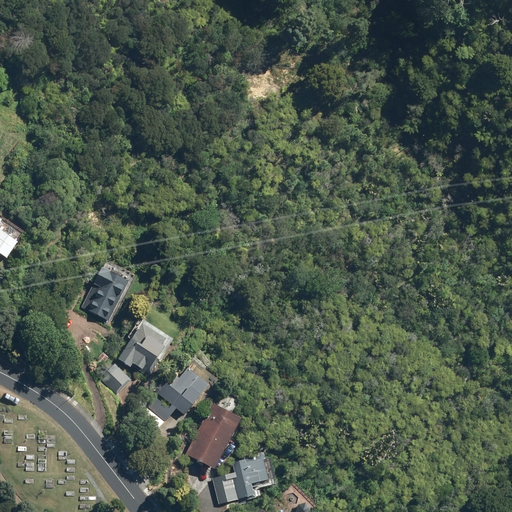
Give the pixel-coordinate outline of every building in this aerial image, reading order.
[(0,222),(1,221),(0,220),(0,255),(6,260),(18,243),(0,231),(0,222)] [(81,310),(109,323),(129,283),(101,270),(81,310)] [(166,341),(142,325),(118,361),(130,369),(132,365),(146,374),(163,348),(162,347),(166,341)] [(116,394),(128,381),(113,367),(101,380),(116,394)] [(184,417),(208,386),(187,370),(179,380),(176,378),(170,387),(166,384),(147,409),(165,423),(175,410),(184,417)] [(214,471),(240,420),(212,405),(185,456),(214,471)] [(253,497),(250,486),(266,482),(260,456),(232,463),(234,474),(211,479),(217,506),(253,497)]
